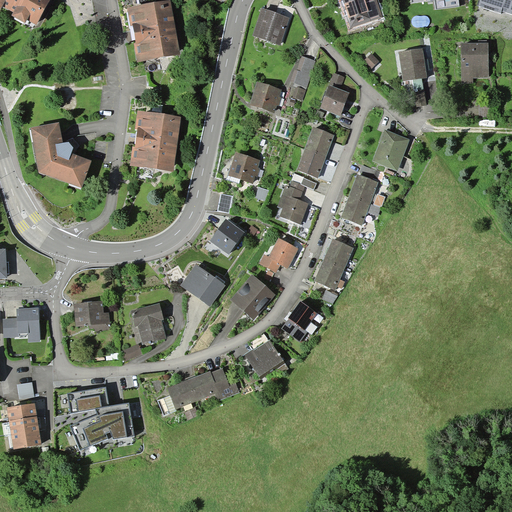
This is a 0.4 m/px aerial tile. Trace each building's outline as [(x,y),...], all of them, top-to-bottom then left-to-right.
[(0,0),(0,9),(33,28),(49,0),(0,0)] [(365,0),(337,0),(347,31),(380,20),(373,0),(366,2),(365,0)] [(511,0),(479,0),(478,6),(511,16),(511,0)] [(169,3),(125,11),(135,66),(179,58),(169,3)] [(288,21),(259,11),(250,38),(279,48),(288,21)] [(432,45),(425,46),(426,57),(433,56),(432,45)] [(486,45),(459,46),(460,85),(473,85),(473,80),(487,79),(486,45)] [(423,47),(398,50),(401,78),(426,75),(423,47)] [(378,64),(370,56),(362,64),(370,72),(378,64)] [(315,63),(300,58),(296,72),(294,71),(290,83),(307,89),(315,63)] [(344,79),(333,75),(329,87),(340,91),(344,79)] [(280,93),(254,85),(247,108),(273,116),(280,93)] [(346,94),(326,87),(318,111),(337,118),(346,94)] [(424,88),(413,90),(416,106),(426,105),(424,88)] [(493,103),(479,103),(479,118),(494,117),(493,103)] [(178,121),(134,114),(126,170),(170,177),(178,121)] [(54,125),(26,130),(35,176),(79,192),(88,164),(67,157),(69,151),(64,145),(59,146),(54,125)] [(333,136),(311,128),(295,174),(317,181),(333,136)] [(408,142),(382,132),(370,164),(396,174),(408,142)] [(261,163),(232,154),(225,179),(254,187),(261,163)] [(376,183),(355,176),(339,220),(360,228),(376,183)] [(290,189),(283,186),(275,210),(282,213),(279,221),(301,228),(308,205),(300,202),(304,188),(291,184),(290,189)] [(224,223),(209,244),(228,258),(243,236),(224,223)] [(299,252),(278,241),(267,260),(263,258),(259,267),(275,275),(278,268),(288,273),(299,252)] [(352,250),(331,242),(313,283),(334,292),(352,250)] [(224,288),(195,267),(179,288),(209,309),(224,288)] [(274,297),(254,281),(235,306),(255,322),(274,297)] [(159,301),(129,309),(133,325),(137,324),(142,344),(166,338),(161,318),(163,318),(159,301)] [(103,302),(72,306),(75,330),(106,326),(103,302)] [(313,315),(298,305),(286,324),(302,334),(313,315)] [(12,319),(1,320),(3,339),(14,338),(14,335),(27,334),(28,344),(42,343),(39,308),(12,310),(12,319)] [(142,353),(138,343),(122,350),(123,361),(142,353)] [(270,345),(245,359),(258,380),(283,366),(270,345)] [(92,349),(82,350),(82,352),(82,361),(82,362),(93,361),(92,349)] [(106,355),(106,362),(122,361),(121,352),(110,353),(110,355),(106,355)] [(221,369),(167,392),(175,411),(215,394),(218,402),(239,393),(234,382),(228,385),(221,369)] [(32,384),(17,387),(19,402),(35,399),(32,384)] [(105,385),(67,391),(70,410),(95,406),(97,412),(70,422),(80,447),(107,436),(105,430),(110,428),(112,437),(133,434),(128,401),(108,403),(105,385)] [(33,405),(5,410),(13,453),(41,447),(33,405)] [(194,408),(184,414),(188,421),(198,415),(194,408)]
